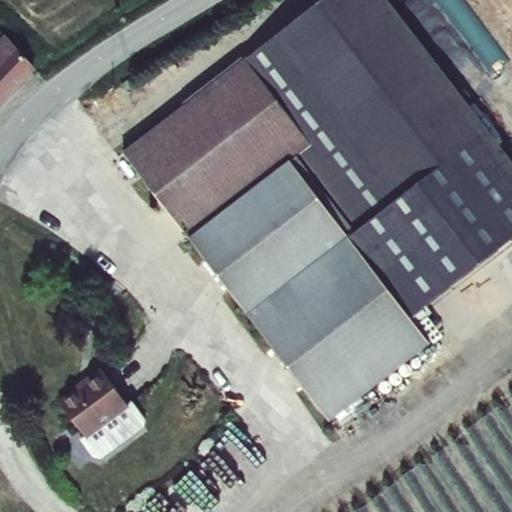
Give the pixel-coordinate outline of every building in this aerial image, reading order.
[(511,160),(391,0),(330,0),(126,153),(332,419),(431,344),(411,318),(511,236),(511,160)] [(511,0),(474,0),(511,53),(511,0)] [(0,39),(0,107),(37,69),(4,35),(0,39)] [(127,406),(100,371),(58,402),(85,437),(87,440),(129,408),(127,406)] [(132,403),(127,406),(129,408),(87,440),(85,437),(80,440),(94,459),(101,461),(145,429),(147,421),(132,403)]
